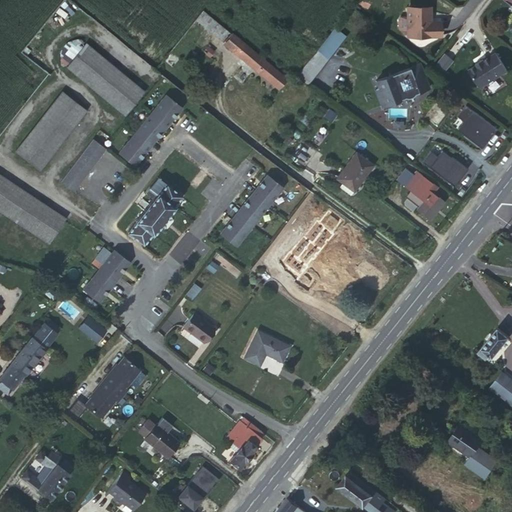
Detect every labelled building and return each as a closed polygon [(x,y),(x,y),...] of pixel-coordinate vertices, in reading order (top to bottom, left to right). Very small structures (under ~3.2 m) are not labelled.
[(410,36),(440,35),(440,22),(431,22),(430,7),(409,8),(410,36)] [(203,10),(196,20),(221,41),(229,32),(203,10)] [(298,72),(296,76),(306,84),(340,36),(330,29),(299,72),(298,72)] [(286,78),(232,34),(225,43),(278,87),(286,78)] [(85,43),(66,67),(125,115),(144,92),(85,43)] [(207,46),(203,50),(210,57),(214,52),(207,46)] [(479,67),(471,72),(482,90),(508,72),(497,55),(485,63),(484,62),(478,66),(479,67)] [(375,81),(385,105),(429,88),(419,63),(375,81)] [(62,91),(15,151),(39,170),(86,110),(62,91)] [(180,108),(165,96),(118,154),(134,166),(180,108)] [(91,140),(58,183),(72,192),(104,150),(91,140)] [(356,152),(336,178),(342,182),(339,186),(350,195),(374,165),(356,152)] [(416,171),(404,185),(423,201),(417,208),(430,218),(443,201),(431,192),(435,187),(432,184),(432,183),(416,171)] [(0,174),(0,210),(49,243),(65,218),(0,174)] [(265,175),(220,233),(236,245),(281,187),(265,175)] [(155,198),(127,232),(144,245),(182,197),(159,178),(147,192),(155,198)] [(319,239),(297,258),(313,276),(335,257),(319,239)] [(129,262),(114,249),(82,288),(98,300),(129,262)] [(184,324),(204,340),(215,325),(195,310),(184,324)] [(47,318),(0,376),(0,379),(12,389),(60,328),(47,318)] [(509,337),(499,328),(478,352),(487,359),(490,355),(493,356),(509,337)] [(257,330),(244,357),(260,365),(266,353),(282,361),(289,345),(257,330)] [(140,370),(124,357),(109,375),(108,374),(98,386),(99,387),(84,405),(99,416),(102,415),(115,399),(117,401),(127,389),(125,388),(140,370)] [(503,371),(494,383),(500,387),(509,376),(503,371)] [(491,387),(501,394),(511,380),(511,378),(509,376),(500,387),(494,383),(491,387)] [(511,380),(501,394),(511,402),(511,396),(509,394),(511,390),(511,380)] [(145,436),(144,438),(167,456),(178,442),(167,432),(172,425),(162,417),(156,424),(156,423),(154,425),(146,419),(137,429),(145,436)] [(262,437),(258,434),(245,424),(240,419),(230,431),(236,435),(233,439),(241,445),(238,448),(229,461),(238,467),(243,461),(244,462),(252,453),(250,452),(262,437)] [(258,434),(261,430),(248,420),(245,424),(258,434)] [(461,423),(448,442),(470,457),(465,463),(484,477),(496,460),(478,447),(483,439),(475,434),(474,434),(468,430),(468,429),(461,423)] [(225,437),(238,448),(241,445),(233,439),(236,435),(230,431),(225,437)] [(41,481),(37,477),(26,469),(21,476),(51,499),(70,473),(56,462),(60,457),(50,450),(46,454),(40,450),(35,458),(45,466),(50,469),(41,481)] [(219,478),(202,465),(186,484),(184,482),(182,484),(180,482),(173,491),(192,507),(203,493),(205,495),(219,478)] [(45,466),(37,477),(41,481),(50,469),(45,466)] [(124,472),(110,492),(117,497),(114,500),(121,506),(124,503),(134,511),(147,494),(130,481),(132,478),(124,472)] [(374,493),(376,491),(354,473),(350,478),(372,495),(374,493)] [(384,500),(374,493),(372,495),(350,478),(347,475),(338,486),(370,511),(382,511),(383,511),(394,511),(395,511),(383,502),(384,500)] [(288,499),(277,511),(306,511),(298,507),(288,499)]
